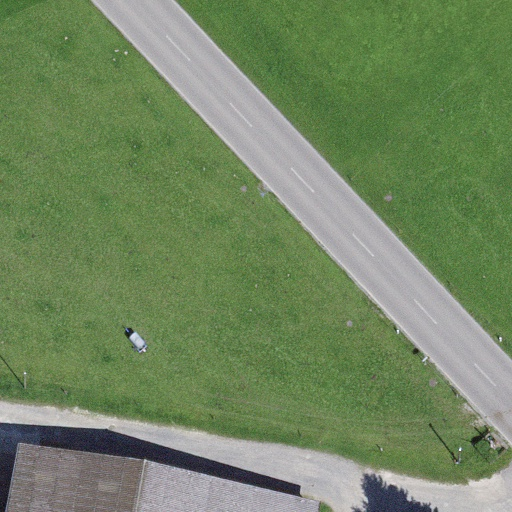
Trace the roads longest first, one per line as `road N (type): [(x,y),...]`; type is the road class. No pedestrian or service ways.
road 1 (tertiary): [(134,0),(511,402)]
road 2 (track): [(0,410),(433,500),(511,494)]
